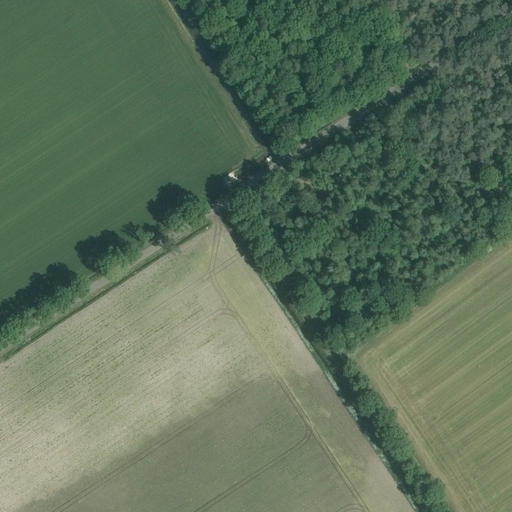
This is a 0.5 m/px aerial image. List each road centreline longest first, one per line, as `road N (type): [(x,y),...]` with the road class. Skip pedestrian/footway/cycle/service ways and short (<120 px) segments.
road 1 (unclassified): [(0,345),(511,9)]
road 2 (track): [(225,196),(439,511)]
road 3 (track): [(186,0),(286,157)]
